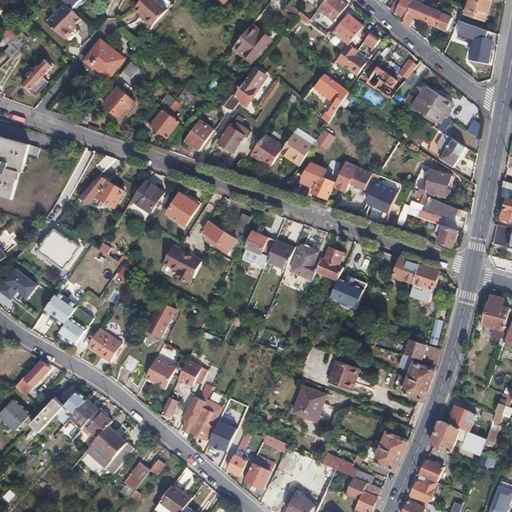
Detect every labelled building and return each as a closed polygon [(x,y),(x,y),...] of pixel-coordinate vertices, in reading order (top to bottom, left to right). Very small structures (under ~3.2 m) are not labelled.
[(63,0),(73,9),(82,0),(63,0)] [(143,0),(135,9),(142,15),(146,18),(142,22),(149,29),(167,10),(156,0),(143,0)] [(327,0),(323,6),(321,9),(335,21),(348,6),(341,0),(327,0)] [(397,0),(392,11),(406,17),(413,3),(414,0),(404,0),(403,3),(397,0)] [(470,0),(466,13),(485,20),(491,0),(470,0)] [(406,17),(405,22),(410,27),(413,20),(414,21),(416,18),(447,31),(452,20),(413,3),(406,17)] [(77,14),(68,5),(57,18),(50,26),(68,41),(75,33),(72,31),(76,26),(82,19),(77,14)] [(50,26),(57,18),(55,16),(48,23),(50,26)] [(336,34),(350,45),(357,36),(364,27),(350,16),(345,22),(343,20),(335,30),(338,32),(336,34)] [(489,64),(495,33),(464,22),(460,34),(475,40),(471,61),(489,64)] [(251,26),(234,49),(253,64),(270,42),(251,26)] [(381,41),(372,34),(366,42),(375,49),(381,41)] [(14,42),(21,48),(26,43),(19,36),(13,41),(14,42)] [(5,53),(10,58),(21,48),(14,42),(5,53)] [(91,57),(87,62),(93,66),(106,76),(112,68),(116,70),(125,60),(102,42),(91,57)] [(350,45),(337,61),(358,77),(367,65),(354,56),(358,51),(350,45)] [(359,51),(370,60),(373,56),(366,51),(367,49),(362,46),(359,51)] [(29,77),(24,83),(37,95),(49,83),(44,78),(53,68),(45,60),(35,71),(34,70),(28,76),(29,77)] [(132,62),(123,72),(132,79),(140,69),(132,62)] [(401,74),(407,79),(416,68),(410,63),(401,74)] [(363,75),(359,81),(367,86),(368,83),(393,98),(401,88),(404,84),(385,71),(379,68),(371,80),(363,75)] [(236,96),(234,95),(224,106),(229,109),(235,109),(241,101),(247,105),(257,89),(266,76),(255,69),(236,96)] [(326,74),(316,88),(336,103),(324,119),(330,124),(341,106),(350,92),(348,91),(326,74)] [(425,84),(417,98),(420,100),(442,115),(446,117),(450,109),(447,107),(452,101),(425,84)] [(118,89),(104,105),(122,119),(136,103),(118,89)] [(180,97),(170,109),(175,113),(187,97),(192,100),(194,96),(186,90),(180,97)] [(420,100),(417,98),(411,94),(407,102),(444,126),(440,131),(445,134),(454,122),(449,119),(446,117),(442,115),(420,100)] [(156,109),(147,121),(168,138),(179,123),(163,110),(161,113),(156,109)] [(240,116),(221,144),(235,153),(246,137),(248,138),(251,133),(240,126),(244,119),(240,116)] [(186,141),(200,151),(215,131),(201,121),(186,141)] [(480,135),(482,123),(473,121),(470,133),(480,135)] [(310,122),(304,129),(311,134),(317,126),(310,122)] [(325,130),(317,142),(328,149),(336,137),(325,130)] [(454,166),(466,147),(445,134),(437,147),(446,152),(442,159),(454,166)] [(267,161),(273,165),(285,148),(266,135),(255,151),(262,157),(260,159),(266,162),(267,161)] [(22,173),(27,155),(30,146),(0,136),(0,196),(12,200),(20,172),(22,173)] [(303,156),(306,158),(314,147),(298,136),(285,155),(291,159),(293,156),(300,160),(303,156)] [(30,146),(27,155),(36,158),(39,149),(30,146)] [(116,159),(107,156),(97,168),(102,174),(105,171),(116,159)] [(331,169),(342,174),(347,162),(336,157),(331,169)] [(387,178),(347,162),(342,174),(336,188),(348,193),(352,184),(367,191),(372,179),(378,181),(368,203),(382,208),(385,201),(380,199),(389,179),(387,178)] [(317,188),(314,193),(329,199),(336,184),(321,177),(325,169),(314,164),(305,182),(317,188)] [(105,171),(102,174),(92,185),(99,189),(112,176),(105,171)] [(428,185),(425,195),(431,197),(432,196),(434,196),(435,195),(446,198),(451,175),(432,171),(428,185)] [(148,180),(133,201),(152,214),(166,193),(148,180)] [(511,183),(504,181),(501,197),(508,199),(502,219),(511,222),(511,183)] [(91,186),(81,197),(83,198),(90,203),(91,204),(96,195),(114,207),(124,192),(108,182),(101,193),(91,186)] [(182,194),(169,215),(187,226),(200,206),(182,194)] [(431,197),(425,195),(421,204),(427,207),(431,197)] [(456,219),(460,209),(431,197),(427,207),(456,219)] [(90,203),(83,198),(78,206),(85,211),(90,203)] [(422,211),(419,218),(438,225),(439,225),(441,218),(422,211)] [(237,229),(246,233),(252,218),(244,214),(237,229)] [(238,241),(209,222),(203,231),(225,245),(222,249),(230,254),(238,241)] [(454,248),(460,232),(439,225),(438,225),(436,232),(442,234),(439,243),(454,248)] [(511,228),(498,225),(495,243),(511,247),(511,230),(511,228)] [(45,245),(40,251),(65,269),(69,264),(70,264),(76,257),(75,256),(81,247),(74,242),(74,243),(56,230),(50,238),(50,237),(44,244),(45,245)] [(269,257),(276,241),(253,231),(243,256),(265,266),(268,261),(269,257)] [(269,257),(268,261),(287,270),(296,250),(276,241),(269,257)] [(100,249),(108,254),(112,248),(103,243),(100,249)] [(0,262),(8,257),(0,246),(0,262)] [(292,271),(315,280),(318,271),(319,269),(314,267),(319,253),(304,246),(292,271)] [(173,249),(165,264),(180,272),(177,277),(190,284),(194,278),(195,278),(203,261),(184,252),(183,254),(173,249)] [(319,269),(318,271),(339,280),(340,279),(344,270),(339,267),(344,255),(330,249),(325,261),(323,260),(319,269)] [(393,255),(385,253),(378,274),(385,276),(387,269),(388,269),(393,255)] [(396,276),(415,283),(421,265),(402,258),(396,276)] [(421,265),(415,283),(411,296),(431,303),(441,272),(421,265)] [(18,266),(1,288),(24,305),(41,283),(18,266)] [(340,279),(339,280),(332,298),(357,309),(365,289),(368,284),(354,279),(352,284),(340,279)] [(506,340),(508,331),(504,330),(510,308),(503,306),(504,299),(493,296),(491,304),(490,304),(485,324),(494,328),(492,335),(493,335),(506,340)] [(163,302),(148,331),(162,339),(177,310),(163,302)] [(79,308),(61,335),(77,346),(96,319),(79,308)] [(437,320),(431,343),(437,346),(444,322),(437,320)] [(101,330),(89,347),(112,362),(123,344),(101,330)] [(502,348),(506,340),(493,335),(490,344),(502,348)] [(408,356),(437,365),(442,350),(412,340),(411,339),(407,354),(406,355),(408,356)] [(402,353),(387,349),(384,358),(399,363),(402,353)] [(130,355),(123,366),(134,373),(141,362),(130,355)] [(158,358),(147,378),(154,381),(158,383),(157,384),(165,388),(166,389),(176,368),(158,358)] [(27,377),(26,376),(17,386),(27,396),(52,368),(42,360),(27,377)] [(188,360),(180,379),(194,386),(197,380),(203,383),(210,370),(200,365),(188,360)] [(351,391),(354,382),(352,381),(357,369),(338,361),(330,382),(351,391)] [(415,363),(410,378),(430,385),(435,371),(415,363)] [(420,399),(424,401),(430,385),(410,378),(405,393),(420,399)] [(158,383),(154,381),(152,385),(163,391),(165,388),(157,384),(158,383)] [(305,387),(296,412),(318,420),(328,395),(305,387)] [(80,390),(65,406),(74,414),(89,398),(80,390)] [(207,390),(202,402),(206,404),(211,392),(207,390)] [(171,397),(164,414),(171,417),(179,401),(171,397)] [(15,398),(0,415),(16,430),(31,413),(15,398)] [(57,398),(33,424),(41,431),(42,431),(46,427),(55,416),(60,412),(65,406),(57,398)] [(74,414),(71,418),(83,428),(101,409),(89,398),(74,414)] [(202,402),(195,399),(185,419),(188,421),(183,429),(192,433),(206,404),(202,402)] [(495,415),(493,423),(489,435),(494,437),(498,426),(496,425),(497,422),(500,423),(503,415),(506,406),(506,405),(507,401),(501,399),(495,415)] [(206,404),(192,433),(207,441),(222,411),(206,404)] [(511,407),(506,406),(503,415),(509,417),(511,407)] [(449,424),(462,429),(470,432),(471,429),(476,415),(457,407),(449,424)] [(101,409),(83,428),(89,434),(93,431),(100,436),(109,425),(114,421),(101,409)] [(495,415),(483,410),(481,418),(493,423),(495,415)] [(60,412),(55,416),(59,420),(64,415),(60,412)] [(441,420),(434,438),(455,446),(462,429),(449,424),(441,420)] [(221,421),(210,443),(217,446),(216,447),(222,449),(223,448),(229,451),(239,429),(221,421)] [(100,436),(89,449),(115,472),(135,448),(109,425),(100,436)] [(46,427),(42,431),(50,438),(53,433),(46,427)] [(248,431),(230,469),(242,474),(248,461),(240,457),(251,433),(248,431)] [(487,439),(470,432),(465,443),(478,448),(479,447),(484,449),(487,439)] [(403,455),(409,441),(389,433),(383,447),(403,455)] [(267,435),(264,442),(286,452),(289,445),(267,435)] [(432,444),(434,445),(453,452),(455,446),(434,438),(432,444)] [(373,461),(370,466),(370,468),(383,474),(384,472),(387,466),(392,468),(397,470),(403,455),(383,447),(376,462),(373,461)] [(300,453),(294,451),(291,458),(297,461),(300,453)] [(328,453),(324,464),(338,470),(355,477),(369,483),(372,485),(375,478),(358,471),(341,463),(342,460),(328,453)] [(301,494),(288,511),(318,511),(330,489),(338,470),(324,464),(301,454),(295,467),(306,473),(297,492),(301,494)] [(484,455),(481,463),(491,467),(494,459),(484,455)] [(258,456),(246,480),(264,489),(275,464),(258,456)] [(152,469),(158,474),(167,463),(160,458),(152,469)] [(429,479),(438,483),(446,467),(443,466),(444,465),(431,460),(431,461),(428,460),(421,475),(429,479)] [(142,461),(132,474),(142,481),(152,469),(142,461)] [(421,475),(418,481),(427,485),(429,479),(421,475)] [(418,481),(411,496),(429,504),(438,483),(429,479),(427,485),(418,481)] [(511,484),(502,481),(491,511),(508,511),(511,503),(511,484)] [(364,511),(366,511),(371,511),(382,489),(372,485),(369,483),(360,502),(355,511),(364,511)] [(173,485),(161,502),(174,511),(183,511),(188,505),(192,499),(173,485)] [(142,493),(137,489),(132,495),(137,499),(142,493)] [(411,496),(404,511),(425,511),(429,504),(411,496)] [(456,502),(452,511),(461,511),(464,505),(456,502)]
